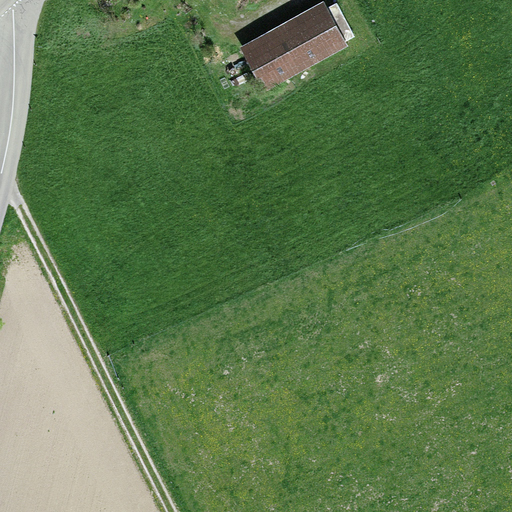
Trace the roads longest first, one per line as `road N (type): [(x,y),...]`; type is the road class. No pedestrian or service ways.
road 1 (track): [(0,179),(171,511)]
road 2 (tertiary): [(0,176),(15,65),(10,0)]
